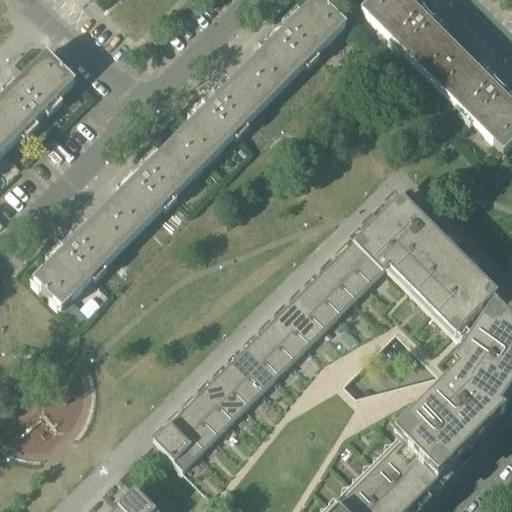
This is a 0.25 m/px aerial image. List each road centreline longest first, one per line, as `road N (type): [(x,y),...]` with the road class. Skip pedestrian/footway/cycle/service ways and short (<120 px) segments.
road 1 (residential): [(0,252),(139,110)]
road 2 (residential): [(139,110),(9,0)]
road 3 (residential): [(139,110),(255,0)]
